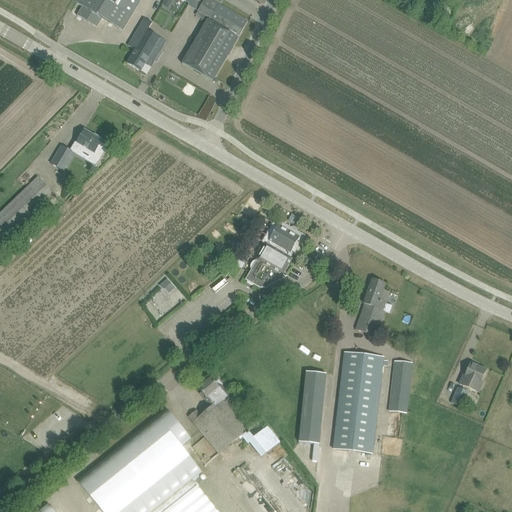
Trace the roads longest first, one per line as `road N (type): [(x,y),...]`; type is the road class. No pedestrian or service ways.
road 1 (unclassified): [(4,511),(187,361),(317,271),(349,229)]
road 2 (tertiary): [(206,147),(0,28)]
road 3 (tertiary): [(349,229),(511,316)]
road 4 (tertiary): [(349,229),(206,147)]
road 5 (unclassified): [(206,147),(273,0)]
